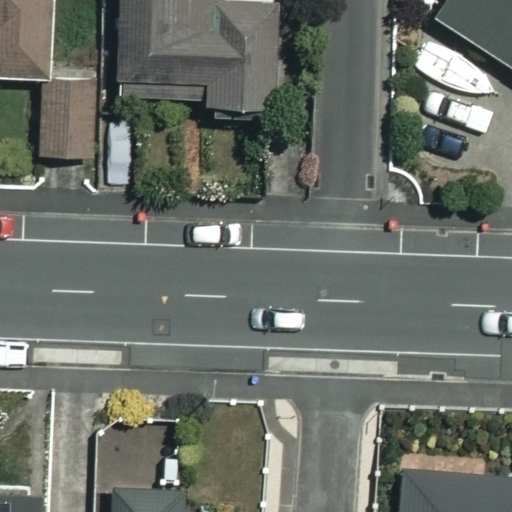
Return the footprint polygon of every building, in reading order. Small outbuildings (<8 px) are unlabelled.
[(37,0),(0,0),(0,77),(34,79),(37,0)] [(265,0),(108,0),(108,102),(265,103),(265,0)] [(511,0),(439,0),(428,19),(511,69),(511,0)] [(88,81),(39,77),(34,153),(83,156),(88,81)] [(511,511),(511,478),(396,468),(391,511),(511,511)] [(187,511),(188,489),(105,486),(103,511),(187,511)] [(0,493),(0,511),(25,511),(26,494),(0,493)]
